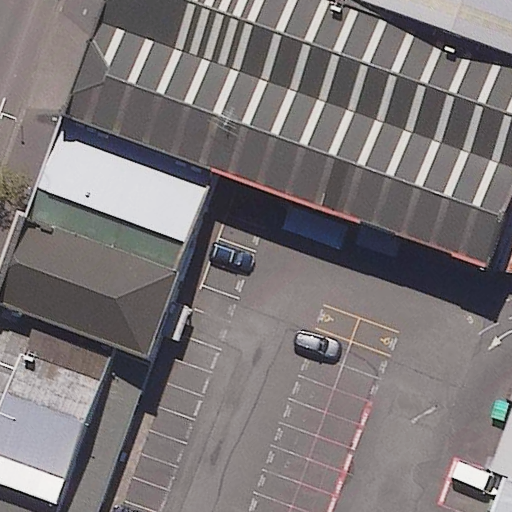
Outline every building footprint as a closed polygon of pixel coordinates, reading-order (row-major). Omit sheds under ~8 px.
[(511,65),(364,13),(329,0),(116,0),(72,123),(505,276),(511,255),(511,65)] [(329,0),(364,13),(368,0),(329,0)] [(511,0),(368,0),(364,13),(511,65),(511,0)] [(214,202),(62,147),(7,297),(160,352),(214,202)] [(0,511),(101,511),(160,352),(3,295),(0,301),(0,511)] [(511,511),(511,433),(497,475),(511,480),(511,482),(501,511),(511,511)]
